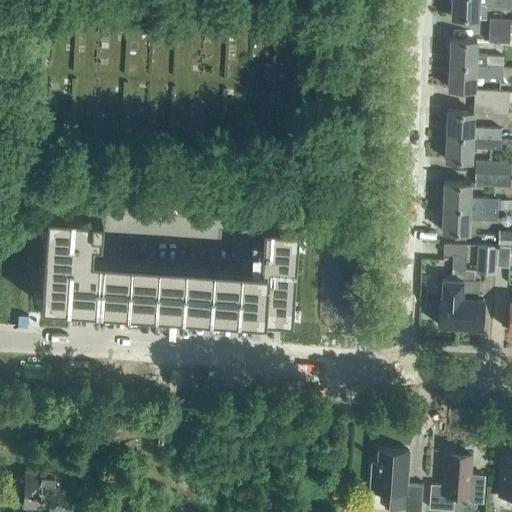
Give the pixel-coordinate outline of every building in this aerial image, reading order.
[(477,2),(479,2),(487,2),(487,3),(511,3),(511,0),(450,0),(450,15),(477,17),(477,2)] [(509,29),(509,18),(488,17),(488,28),(509,29)] [(509,41),(509,29),(488,28),(488,40),(509,41)] [(476,39),(449,38),(448,62),(502,65),(502,55),(475,54),(476,39)] [(501,77),(502,65),(448,62),(447,87),(474,88),(474,76),(501,77)] [(507,101),(508,89),(474,88),(474,99),(507,101)] [(507,113),(507,101),(474,99),(473,111),(507,113)] [(500,127),(487,126),(472,126),(473,111),(446,109),(445,134),(472,135),(499,137),(500,127)] [(471,146),(479,146),(499,147),(499,137),(472,135),(445,134),(444,159),(471,160),(471,146)] [(510,173),(511,161),(475,159),(474,171),(510,173)] [(509,185),(510,173),(474,171),(474,183),(509,185)] [(497,197),(469,196),(470,182),(443,181),(442,206),(497,208),(497,197)] [(468,231),(468,218),(496,219),(497,208),(442,206),(441,230),(468,231)] [(99,265),(100,258),(96,257),(98,239),(98,230),(99,230),(100,215),(45,212),(39,303),(70,305),(121,309),(282,320),(290,321),(297,229),(263,227),(260,276),(124,267),(101,265),(99,265)] [(511,244),(511,229),(498,229),(498,244),(511,244)] [(459,326),(461,291),(462,268),(463,255),(466,255),(466,243),(443,242),(443,254),(452,254),(450,278),(441,278),(440,294),(439,294),(437,324),(459,326)] [(495,264),(496,246),(477,244),(475,271),(494,273),(495,264)] [(508,265),(509,246),(497,245),(496,246),(495,264),(508,265)] [(482,297),(479,297),(478,297),(479,280),(474,279),(475,269),(462,268),(461,291),(459,326),(480,327),(482,297)] [(108,440),(168,442),(169,417),(108,415),(108,440)] [(408,511),(420,511),(422,484),(406,483),(408,449),(378,447),(377,461),(371,461),(369,489),(389,491),(388,511),(408,511)] [(481,502),(483,475),(469,474),(470,454),(444,452),(442,484),(430,483),(428,507),(452,509),(453,493),(468,494),(467,501),(481,502)] [(511,456),(500,456),(497,493),(511,494),(511,456)] [(26,470),(27,502),(79,500),(78,468),(26,470)]
